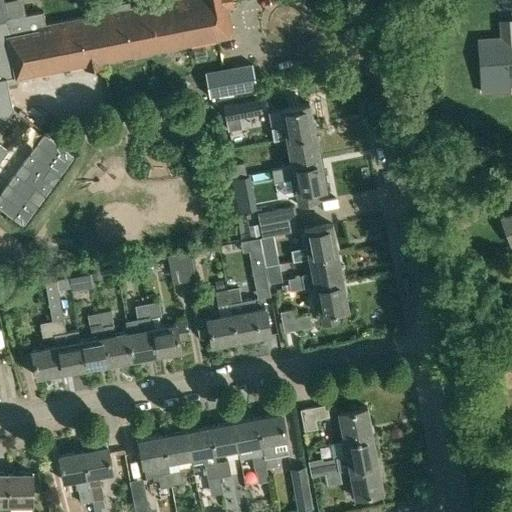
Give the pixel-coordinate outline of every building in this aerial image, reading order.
[(165,0),(160,1),(159,0),(139,0),(140,4),(129,7),(128,0),(111,4),(113,10),(44,23),(42,10),(26,13),(23,0),(7,0),(2,1),(3,7),(0,7),(0,158),(7,150),(0,144),(0,123),(11,108),(7,84),(17,82),(15,75),(85,61),(86,68),(100,65),(99,59),(232,33),(226,7),(233,6),(231,0),(165,0)] [(511,75),(511,19),(500,20),(502,42),(479,43),(482,81),(482,92),(511,90),(510,76),(511,75)] [(204,75),(209,99),(256,90),(251,66),(204,75)] [(166,98),(157,99),(158,104),(158,109),(168,107),(167,102),(166,98)] [(223,106),(225,118),(240,115),(260,112),(258,99),(223,106)] [(280,108),(286,135),(315,130),(310,103),(280,108)] [(286,135),(291,164),(321,159),(315,130),(286,135)] [(74,154),(44,132),(0,192),(0,206),(23,224),(74,154)] [(291,164),(299,204),(318,201),(316,190),(326,188),(321,159),(291,164)] [(232,176),(242,174),(246,173),(244,161),(230,164),(232,176)] [(511,244),(511,177),(503,181),(509,199),(511,197),(511,213),(502,218),(511,245),(511,244)] [(257,212),(259,223),(297,215),(295,205),(257,212)] [(259,223),(262,236),(297,229),(295,218),(297,217),(297,215),(259,223)] [(308,256),(338,251),(332,222),(303,228),(308,256)] [(262,236),(259,223),(248,225),(251,239),(260,237),(262,237),(262,236)] [(179,252),(185,280),(196,278),(194,268),(197,267),(195,257),(192,257),(190,250),(179,252)] [(290,290),(314,285),(313,284),(343,278),(338,251),(308,256),(311,271),(301,273),(301,275),(288,278),(289,283),(290,290)] [(168,254),(173,283),(185,280),(179,252),(168,254)] [(140,260),(142,271),(154,268),(152,258),(140,260)] [(251,262),(256,288),(269,285),(264,259),(251,262)] [(94,280),(102,279),(100,270),(92,272),(94,280)] [(151,283),(149,270),(135,273),(137,286),(151,283)] [(69,276),(71,290),(83,288),(80,274),(69,276)] [(57,344),(62,371),(86,366),(80,339),(79,329),(66,332),(56,278),(45,280),(53,320),(55,334),(57,344)] [(320,313),(323,324),(339,321),(337,309),(349,307),(343,278),(313,284),(314,285),(319,313),(320,313)] [(217,290),(225,288),(223,280),(215,281),(217,290)] [(228,288),(231,302),(242,300),(239,286),(228,288)] [(215,290),(218,305),(231,302),(228,288),(225,288),(217,290),(215,290)] [(253,298),(242,300),(231,302),(232,311),(237,338),(270,332),(265,305),(255,307),(253,298)] [(148,302),(150,317),(161,315),(159,300),(148,302)] [(280,311),(284,331),(312,326),(310,313),(296,316),(294,308),(280,311)] [(100,311),(109,362),(133,357),(128,330),(115,333),(111,309),(100,311)] [(80,339),(86,366),(109,362),(100,311),(88,313),(92,337),(80,339)] [(210,332),(212,343),(237,338),(232,311),(197,318),(200,334),(210,332)] [(138,319),(137,318),(126,320),(128,330),(133,357),(157,353),(152,326),(150,317),(138,319)] [(54,334),(55,334),(53,320),(40,322),(43,337),(54,334)] [(152,326),(157,353),(181,349),(179,338),(186,337),(183,320),(152,326)] [(0,330),(4,350),(13,348),(9,328),(0,329),(0,330)] [(62,371),(57,344),(32,348),(37,375),(62,371)] [(300,409),(304,430),(317,427),(315,418),(329,416),(327,403),(300,409)] [(344,440),(373,434),(367,406),(338,412),(344,440)] [(282,411),(258,415),(268,467),(278,465),(276,455),(289,452),(287,437),(282,411)] [(258,415),(235,419),(240,446),(237,447),(239,457),(252,455),(255,469),(256,469),(258,481),(268,479),(266,467),(268,467),(258,415)] [(240,446),(235,419),(211,424),(217,451),(237,447),(240,446)] [(193,455),(191,455),(193,462),(204,460),(208,478),(221,476),(219,461),(217,462),(215,451),(217,451),(211,424),(188,428),(193,455)] [(163,433),(168,460),(178,458),(191,455),(193,455),(188,428),(163,433)] [(168,460),(163,433),(139,437),(146,476),(153,475),(154,479),(159,478),(160,487),(173,485),(168,460)] [(340,470),(349,468),(378,462),(373,434),(344,440),(347,454),(336,457),(336,458),(323,461),(322,459),(308,462),(310,475),(325,472),(325,473),(340,470)] [(94,500),(93,500),(95,511),(96,511),(100,510),(98,499),(104,498),(99,473),(124,468),(121,450),(110,452),(108,443),(84,448),(94,500)] [(80,502),(93,500),(94,500),(84,448),(59,453),(67,491),(78,489),(80,502)] [(219,461),(221,476),(231,474),(228,460),(219,461)] [(349,468),(355,495),(384,490),(378,462),(349,468)] [(290,468),(297,510),(313,507),(306,465),(290,468)] [(184,483),(181,468),(170,470),(173,485),(184,483)] [(0,470),(0,502),(8,503),(8,471),(0,470)] [(342,481),(340,470),(325,473),(327,484),(342,481)] [(8,471),(8,503),(33,503),(33,471),(8,471)] [(222,485),(224,500),(243,498),(242,483),(222,485)] [(135,511),(149,511),(147,500),(134,502),(135,511)]
